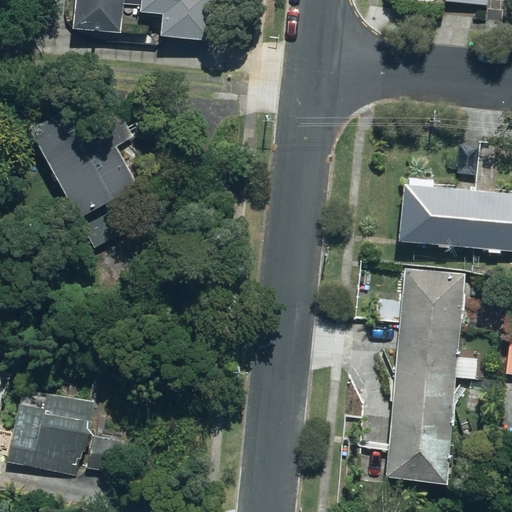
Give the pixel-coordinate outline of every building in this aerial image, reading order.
[(83,0),(81,21),(128,26),(130,0),(148,0),(148,3),(172,5),(169,28),(217,33),(220,0),(83,0)] [(79,115),(71,102),(35,123),(86,211),(143,177),(100,103),(79,115)] [(511,186),(411,177),(406,234),(511,243),(511,186)] [(468,267),(409,263),(395,466),(455,470),(468,267)] [(0,412),(3,413),(14,363),(0,360),(0,412)] [(54,389),(29,384),(14,456),(83,470),(89,442),(94,443),(101,412),(96,411),(100,393),(55,383),(54,389)]
